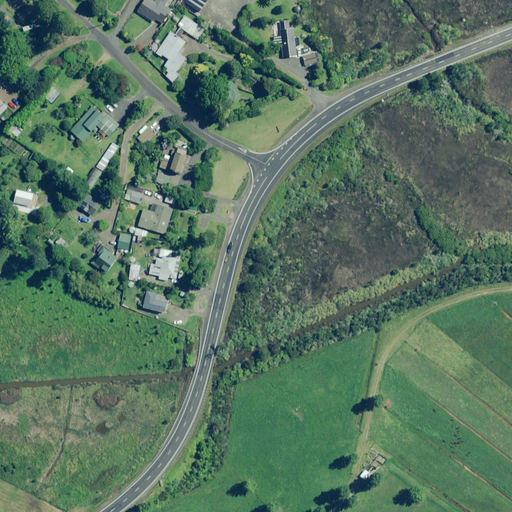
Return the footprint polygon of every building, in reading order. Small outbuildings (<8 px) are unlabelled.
[(150,0),(143,0),(136,12),(149,20),(153,22),(155,20),(162,24),(171,9),(165,5),(167,0),(154,0),(154,2),(150,0)] [(0,4),(0,15),(6,21),(10,17),(8,14),(10,12),(2,3),(0,4)] [(204,12),(190,4),(186,10),(200,18),(204,12)] [(163,66),(167,69),(166,71),(168,72),(165,77),(173,82),(178,75),(176,73),(185,59),(178,53),(185,42),(180,39),(185,31),(198,39),(205,28),(197,23),(196,24),(184,16),(177,26),(180,27),(174,35),(170,32),(156,53),(161,57),(162,55),(168,59),(163,66)] [(288,21),(279,22),(280,34),(277,35),(278,42),(281,42),(282,58),(296,56),(295,46),(299,46),(298,37),(294,38),(293,29),(289,29),(288,21)] [(316,63),(314,54),(302,56),(304,66),(316,63)] [(59,94),(52,87),(44,97),(51,103),(59,94)] [(92,106),(70,131),(83,143),(92,132),(91,131),(104,117),(92,106)] [(103,132),(101,135),(104,138),(107,135),(108,136),(118,126),(108,117),(99,128),(103,132)] [(155,135),(145,125),(135,136),(137,138),(145,146),(155,135)] [(96,133),(92,137),(99,143),(103,139),(96,133)] [(118,147),(112,143),(96,167),(102,171),(118,147)] [(188,150),(174,146),(171,157),(165,155),(161,168),(180,174),(188,150)] [(101,172),(96,169),(85,186),(90,189),(101,172)] [(171,177),(158,172),(154,182),(167,186),(171,177)] [(143,194),(127,189),(124,200),(140,204),(143,194)] [(101,204),(87,193),(77,205),(92,216),(101,204)] [(177,198),(166,195),(164,202),(175,205),(177,198)] [(172,210),(152,204),(150,211),(142,209),(137,226),(165,235),(172,210)] [(147,232),(136,229),(134,235),(138,236),(137,240),(142,241),(143,237),(146,238),(147,232)] [(104,247),(91,263),(106,274),(118,257),(122,249),(128,250),(129,236),(118,234),(117,242),(117,249),(114,254),(104,247)] [(65,242),(59,238),(56,244),(61,248),(65,242)] [(176,279),(178,269),(178,267),(178,265),(179,262),(179,259),(171,258),(172,251),(159,249),(157,257),(154,256),(153,265),(150,264),(149,274),(159,276),(158,279),(167,281),(168,277),(176,279)] [(128,280),(136,281),(137,276),(138,276),(139,265),(130,264),(128,280)] [(162,302),(163,297),(156,296),(156,294),(146,291),(142,308),(164,313),(167,303),(162,302)]
